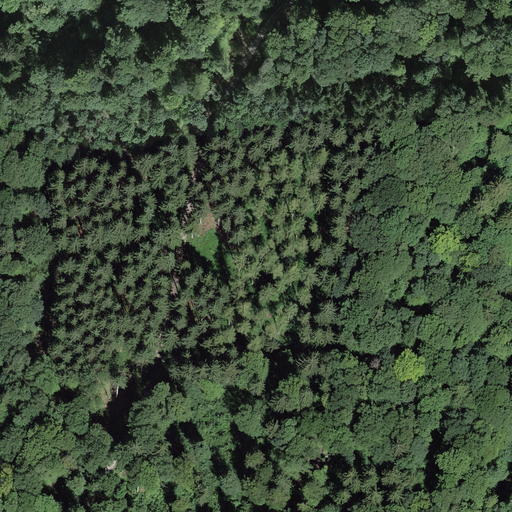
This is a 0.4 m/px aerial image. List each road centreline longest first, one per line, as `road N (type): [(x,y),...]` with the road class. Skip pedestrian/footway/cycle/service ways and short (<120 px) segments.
road 1 (track): [(86,511),(148,433),(164,394),(204,162),(280,18),(301,0)]
road 2 (track): [(360,0),(400,27),(412,61),(351,253),(325,511)]
road 3 (track): [(60,511),(62,403),(46,361),(44,191),(16,116),(56,0)]
